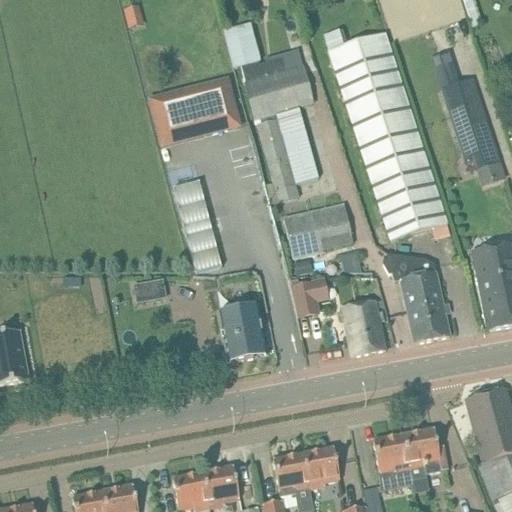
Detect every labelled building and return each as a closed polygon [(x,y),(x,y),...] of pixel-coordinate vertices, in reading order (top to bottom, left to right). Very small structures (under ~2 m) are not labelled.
[(145,26),(140,7),(124,11),(130,30),(145,26)] [(384,36),(328,54),(389,245),(445,227),(384,36)] [(253,123),(256,123),(276,206),(296,201),(293,188),(278,117),(300,111),(314,107),(305,67),(243,82),(253,123)] [(224,80),(149,102),(161,149),(238,126),(224,80)] [(440,91),(463,162),(471,159),(476,173),(500,165),(472,81),(440,91)] [(198,184),(172,191),(195,277),(220,270),(198,184)] [(300,217),(283,221),(293,262),(323,255),(321,245),(350,238),(343,207),(300,217)] [(511,246),(471,253),(487,332),(488,332),(488,333),(511,329),(511,246)] [(355,254),(341,257),(344,275),(359,272),(355,254)] [(422,261),(384,258),(382,266),(388,277),(391,276),(393,285),(400,283),(406,314),(443,306),(434,266),(422,261)] [(309,262),(292,266),(296,278),(312,274),(309,262)] [(292,288),(290,289),(297,321),(320,316),(312,284),(299,287),(298,281),(291,282),(292,288)] [(162,283),(134,288),(135,297),(137,304),(165,299),(163,287),(162,283)] [(384,323),(382,314),(378,315),(376,303),(341,309),(351,360),(385,353),(380,324),(384,323)] [(450,339),(443,306),(406,314),(413,347),(450,339)] [(234,318),(219,321),(228,365),(253,361),(252,357),(252,355),(264,353),(261,333),(260,327),(256,309),(233,313),(234,317),(234,318)] [(8,337),(0,338),(0,389),(18,386),(8,337)] [(465,401),(482,464),(477,466),(494,511),(511,511),(511,417),(505,391),(465,401)] [(406,437),(403,438),(410,475),(411,481),(423,479),(426,479),(425,476),(447,472),(443,450),(437,452),(434,432),(406,437)] [(403,438),(372,444),(376,463),(378,473),(378,478),(395,475),(396,477),(410,475),(403,438)] [(305,456),(312,492),(325,490),(324,484),(339,481),(337,471),(333,451),(305,456)] [(305,456),(272,463),(278,492),(279,500),(295,497),(297,508),(297,511),(312,511),(309,493),(312,492),(305,456)] [(233,470),(204,476),(211,511),(226,509),(224,503),(239,500),(233,470)] [(210,511),(211,511),(204,476),(172,482),(178,511),(196,508),(196,511),(210,511)] [(136,511),(133,489),(102,495),(105,511),(136,511)] [(366,511),(380,511),(376,489),(362,492),(366,510),(366,511)] [(105,511),(102,495),(72,500),(73,511),(105,511)]
